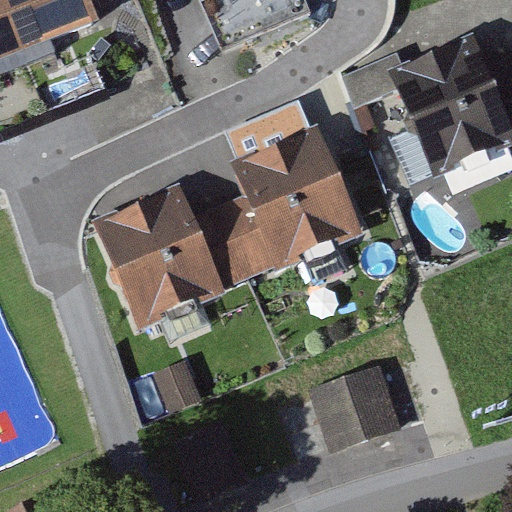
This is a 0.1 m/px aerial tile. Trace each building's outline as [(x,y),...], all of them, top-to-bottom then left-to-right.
[(82,0),(0,0),(0,63),(94,30),(82,0)] [(203,0),(226,56),(317,19),(309,0),(203,0)] [(397,85),(435,181),(511,150),(511,78),(494,86),(480,52),(397,85)] [(96,229),(142,335),(368,238),(323,132),(233,171),(247,203),(193,226),(179,194),(96,229)] [(155,380),(172,426),(208,412),(191,366),(155,380)] [(312,406),(334,458),(408,427),(387,375),(312,406)] [(234,437),(190,454),(213,511),(251,511),(262,508),(234,437)] [(47,511),(42,503),(23,511),(47,511)]
